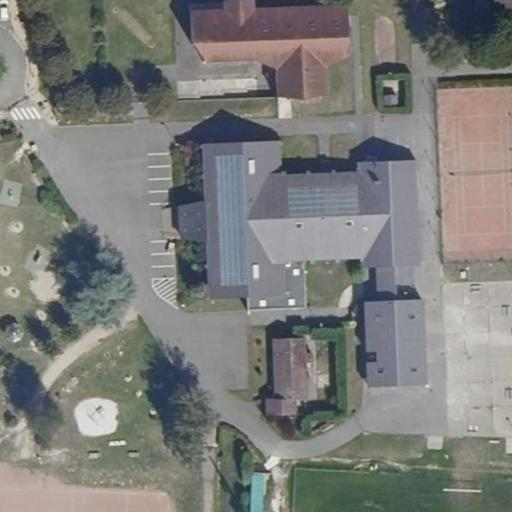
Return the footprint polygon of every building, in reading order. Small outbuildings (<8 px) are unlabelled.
[(233,63),(281,64),(282,24),(302,25),(302,14),(307,14),(306,0),(150,0),(150,6),(162,6),(161,22),(234,23),(233,63)] [(153,170),(150,205),(151,262),(184,264),(183,278),(243,279),(242,226),(315,230),(316,242),(375,241),(381,135),(317,134),(317,145),(233,141),(234,108),(156,106),(153,170)] [(125,203),(150,205),(153,170),(126,169),(125,203)] [(0,203),(17,208),(23,184),(4,179),(0,192),(0,203)] [(41,277),(54,253),(36,244),(24,268),(41,277)] [(511,250),(502,250),(497,427),(511,427),(511,250)] [(379,299),(375,268),(362,269),(366,301),(379,299)] [(370,307),(370,388),(429,388),(429,307),(370,307)] [(256,312),(224,310),(222,375),(212,374),(212,391),(245,393),(246,375),(254,376),(256,312)] [(267,416),(298,415),(298,401),(310,400),(309,338),(274,339),(275,400),(267,400),(267,416)] [(252,511),(264,511),(266,473),(253,473),(252,511)] [(11,489),(43,489),(42,478),(11,478),(11,489)]
